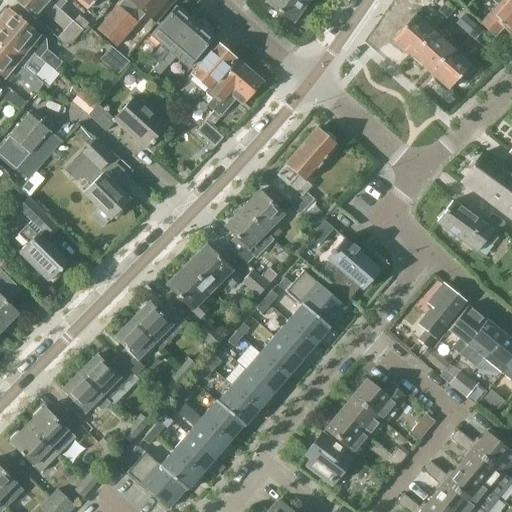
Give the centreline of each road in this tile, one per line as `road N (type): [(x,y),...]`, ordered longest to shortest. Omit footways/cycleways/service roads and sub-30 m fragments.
road 1 (tertiary): [(0,406),(310,82)]
road 2 (residential): [(381,505),(448,422),(444,404),(360,337)]
road 3 (residential): [(266,464),(267,444),(360,337)]
road 4 (residential): [(417,172),(310,82)]
road 5 (residential): [(417,172),(511,82)]
road 6 (residential): [(215,0),(310,82)]
